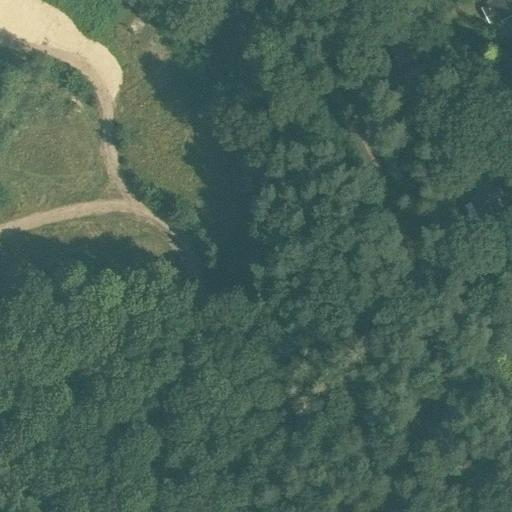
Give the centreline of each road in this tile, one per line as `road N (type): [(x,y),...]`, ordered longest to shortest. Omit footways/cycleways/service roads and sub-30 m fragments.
road 1 (track): [(274,0),(390,200),(422,287),(426,385),(370,511)]
road 2 (track): [(162,511),(168,428),(205,305),(202,256),(179,220),(150,205),(55,214),(0,229)]
road 3 (track): [(0,31),(71,61),(113,100),(122,159),(150,205)]
